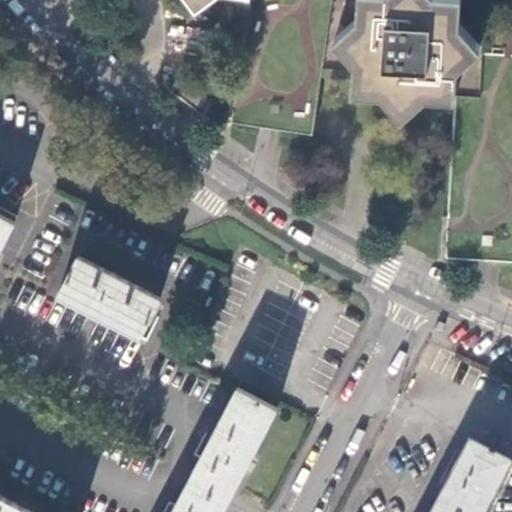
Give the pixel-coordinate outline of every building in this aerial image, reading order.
[(251,0),(238,87),(232,124),(259,127),(270,128),(283,130),(313,134),(315,120),(317,107),(322,67),(332,0),(251,0)] [(457,97),(458,68),(482,47),(463,22),(463,0),(361,0),(361,14),(335,37),(357,62),(356,70),(355,90),(383,92),(404,115),(427,96),(457,97)] [(458,68),(457,97),(455,118),(450,212),(449,225),(446,257),(474,259),(485,259),(498,260),(511,260),(511,55),(508,55),(481,54),(482,47),(458,68)] [(0,511),(34,511),(0,494),(0,251),(15,223),(0,215),(0,511)] [(58,295),(141,336),(161,296),(78,255),(58,295)] [(223,511),(228,502),(254,454),(278,408),(239,387),(189,482),(173,511),(223,511)] [(511,469),(471,448),(437,511),(490,511),(511,471),(511,469)]
